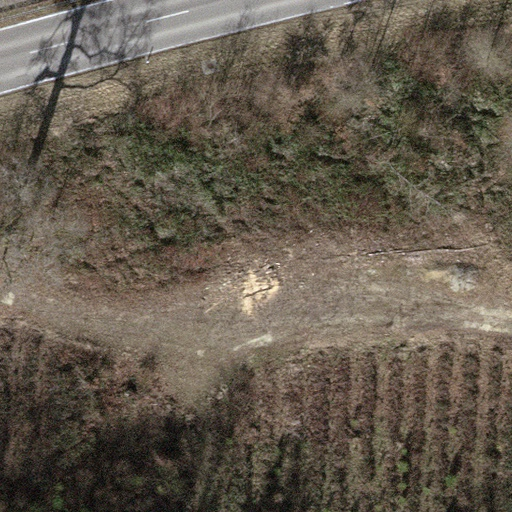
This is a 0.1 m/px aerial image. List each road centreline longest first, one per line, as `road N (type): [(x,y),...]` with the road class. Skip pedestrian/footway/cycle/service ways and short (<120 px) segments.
road 1 (track): [(0,289),(204,327),(511,335)]
road 2 (secondary): [(288,0),(0,79)]
